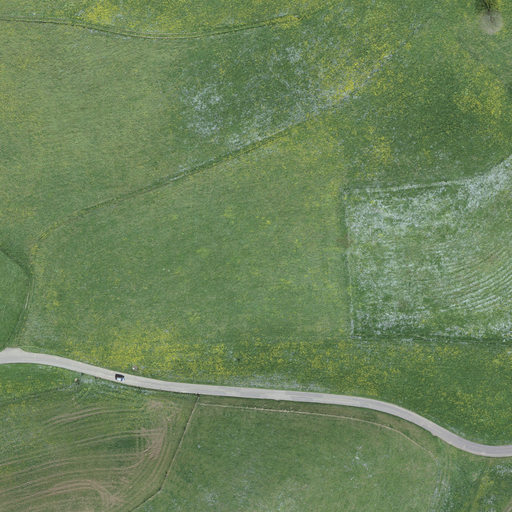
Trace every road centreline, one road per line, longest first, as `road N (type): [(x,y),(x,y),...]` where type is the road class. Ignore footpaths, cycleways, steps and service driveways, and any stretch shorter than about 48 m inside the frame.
road 1 (unclassified): [(0,358),(50,359),(158,384),(361,402),(399,411),(471,447),(511,450)]
road 2 (track): [(318,0),(283,19),(168,38),(0,16)]
